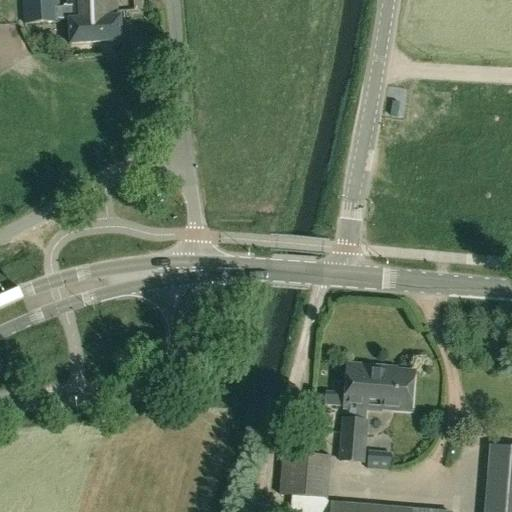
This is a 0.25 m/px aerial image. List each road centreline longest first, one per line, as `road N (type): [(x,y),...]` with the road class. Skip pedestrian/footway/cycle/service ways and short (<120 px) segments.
road 1 (unclassified): [(0,407),(159,384),(177,352),(193,269)]
road 2 (tertiary): [(345,275),(388,0)]
road 3 (track): [(250,511),(324,275)]
road 4 (unclassified): [(187,158),(102,183),(0,237)]
road 5 (secondary): [(0,333),(62,306),(193,269)]
road 6 (secondary): [(193,269),(135,264),(0,302)]
road 7 (secondary): [(511,288),(345,275)]
road 8 (unclassified): [(187,158),(171,0)]
road 9 (secondary): [(345,275),(193,269)]
